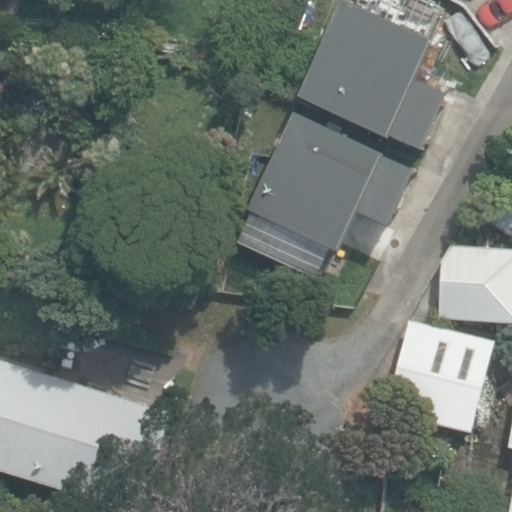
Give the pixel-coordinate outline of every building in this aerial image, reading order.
[(441,40),(350,0),(309,93),(434,148),(456,99),(422,84),(441,40)] [(0,60),(0,93),(8,93),(7,60),(0,60)] [(429,166),(304,110),(260,207),(347,246),(366,205),(404,222),(429,166)] [(511,233),(511,187),(509,186),(489,221),(511,233)] [(447,319),(511,322),(511,248),(458,246),(449,262),(447,319)] [(141,324),(189,336),(200,294),(152,282),(141,324)] [(480,431),(481,431),(504,339),(417,318),(395,410),(480,431)] [(0,465),(146,511),(176,414),(0,359),(0,465)]
